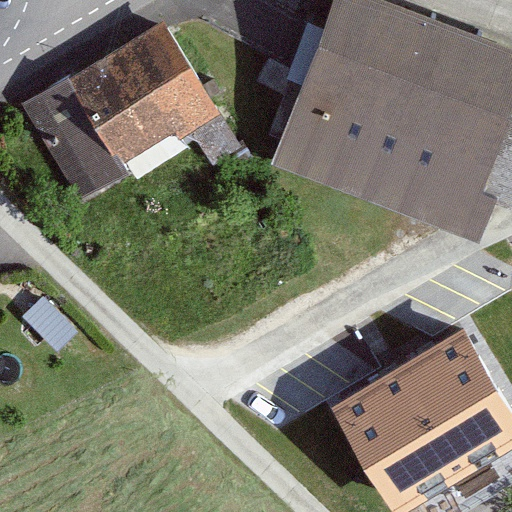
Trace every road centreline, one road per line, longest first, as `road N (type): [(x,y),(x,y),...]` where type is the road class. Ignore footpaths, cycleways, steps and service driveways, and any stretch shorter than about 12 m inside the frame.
road 1 (track): [(0,197),(313,511)]
road 2 (track): [(511,220),(478,231),(193,394)]
